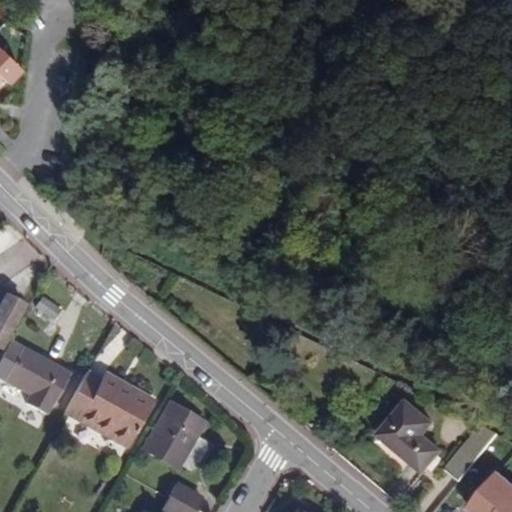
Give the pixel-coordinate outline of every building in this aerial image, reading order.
[(0,4),(0,19),(2,22),(10,14),(0,4)] [(69,123),(60,118),(51,133),(62,137),(69,123)] [(23,305),(5,295),(0,304),(0,345),(23,305)] [(43,298),(38,306),(53,316),(58,309),(43,298)] [(25,348),(6,379),(50,404),(68,372),(25,348)] [(106,433),(127,445),(153,398),(134,388),(131,393),(118,385),(121,381),(105,372),(101,378),(87,370),(65,410),(81,419),(84,413),(109,427),(106,433)] [(121,381),(118,385),(131,393),(134,388),(121,381)] [(143,447),(179,467),(181,462),(190,467),(197,465),(207,448),(205,441),(196,437),(204,422),(169,402),(143,447)] [(425,471),(442,451),(424,435),(433,424),(407,402),(380,434),(425,471)] [(84,413),(81,419),(106,433),(109,427),(84,413)] [(498,434),(483,426),(447,470),(460,481),(498,434)] [(511,511),(511,469),(508,466),(468,509),(471,511),(511,511)] [(177,484),(168,497),(193,510),(200,497),(177,484)]
